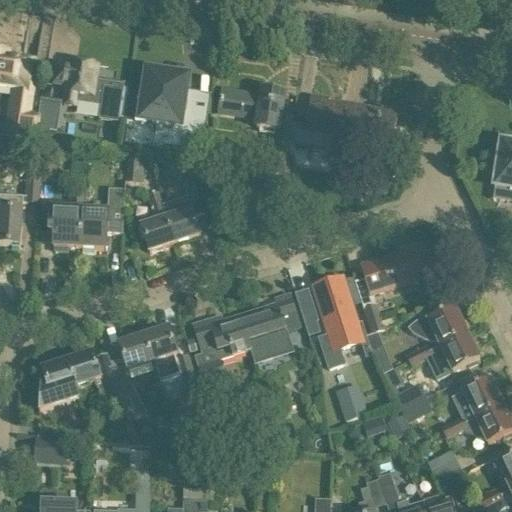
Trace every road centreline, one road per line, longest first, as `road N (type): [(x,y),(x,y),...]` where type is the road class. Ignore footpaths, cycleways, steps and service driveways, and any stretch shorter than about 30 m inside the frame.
road 1 (residential): [(0,416),(4,354),(27,331),(446,197)]
road 2 (residential): [(446,48),(145,0)]
road 3 (residential): [(446,48),(433,131),(446,197)]
road 4 (residential): [(446,197),(511,330)]
